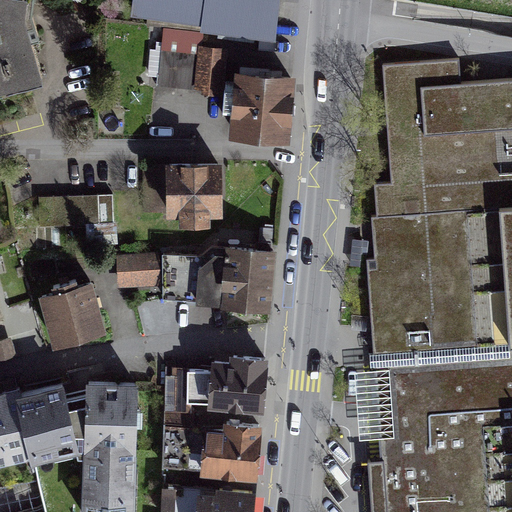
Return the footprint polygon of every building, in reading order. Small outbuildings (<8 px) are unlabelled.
[(0,0),(0,88),(46,71),(28,10),(28,0),(137,0),(136,13),(168,20),(160,85),(218,92),(224,36),(272,43),(275,22),(277,0),(0,0)] [(511,511),(511,75),(462,79),(460,57),(385,62),(393,179),(376,180),(378,213),(374,213),(377,265),(368,266),(375,360),(381,455),(382,462),(383,475),(385,511),(511,511)] [(293,68),(241,64),(235,133),(287,137),(293,68)] [(220,164),(147,167),(149,207),(185,206),(185,216),(206,216),(206,205),(221,205),(220,164)] [(87,232),(115,231),(113,188),(41,191),(43,222),(87,220),(87,232)] [(165,292),(268,305),(275,248),(214,240),(203,249),(164,248),(165,292)] [(159,252),(120,252),(120,282),(158,283),(159,252)] [(107,324),(94,272),(44,284),(57,336),(107,324)] [(188,396),(264,402),(268,355),(238,352),(238,358),(220,356),(219,368),(191,365),(188,396)] [(132,511),(137,387),(90,386),(88,405),(65,408),(60,388),(18,397),(30,454),(32,461),(87,451),(84,511),(132,511)] [(17,391),(0,394),(0,460),(30,454),(18,397),(17,391)] [(165,463),(259,470),(263,421),(230,419),(230,425),(169,420),(165,463)] [(386,511),(382,462),(369,463),(372,511),(386,511)] [(162,511),(252,511),(255,489),(165,482),(162,511)]
